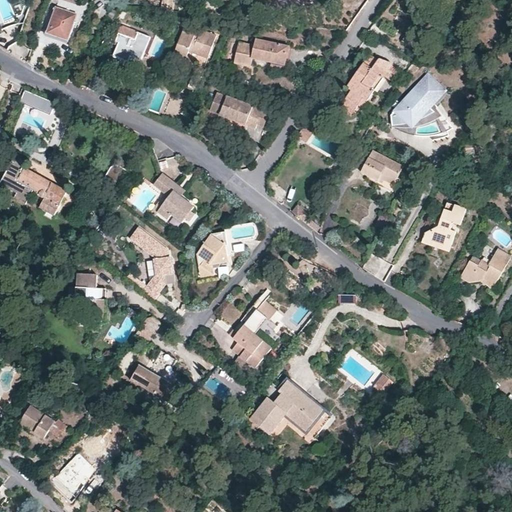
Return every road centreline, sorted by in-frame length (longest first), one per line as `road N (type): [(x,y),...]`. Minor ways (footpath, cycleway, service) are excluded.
road 1 (residential): [(511,355),(402,302),(243,188)]
road 2 (residential): [(243,188),(127,115),(0,62)]
road 3 (residential): [(381,0),(243,188)]
